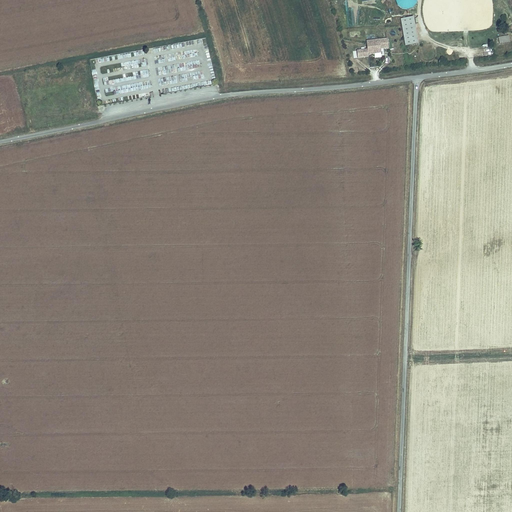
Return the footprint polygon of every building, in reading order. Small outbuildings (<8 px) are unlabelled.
[(415,0),(396,0),(396,8),(416,9),(415,0)] [(427,0),(429,14),(429,16),(430,19),(437,20),(431,21),(432,29),(438,28),(443,29),(437,30),(448,31),(454,30),(455,21),(454,18),(460,19),(463,19),(455,17),(454,14),(456,2),(457,2),(456,0),(427,0)] [(400,18),(406,47),(421,44),(415,15),(400,18)] [(497,37),(499,45),(510,44),(509,35),(497,37)] [(353,50),(354,57),(381,55),(381,49),(388,49),(388,38),(366,40),(367,49),(353,50)] [(149,82),(142,84),(142,82),(135,84),(137,90),(150,87),(149,82)]
